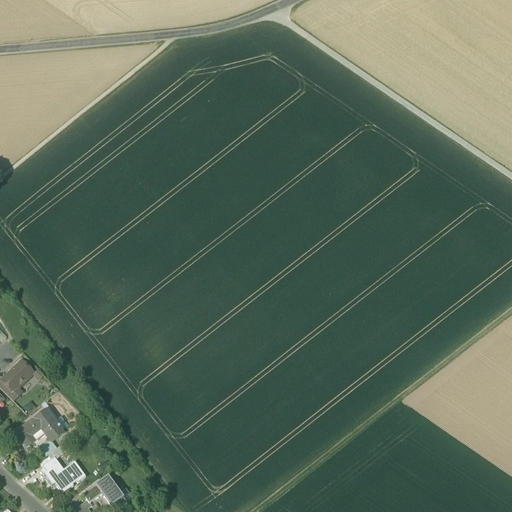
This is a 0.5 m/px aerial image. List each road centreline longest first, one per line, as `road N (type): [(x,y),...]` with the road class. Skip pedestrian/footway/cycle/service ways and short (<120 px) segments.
road 1 (track): [(511,309),(253,511)]
road 2 (unclassified): [(0,49),(171,36),(224,27),(293,0)]
road 3 (track): [(270,11),(511,177)]
